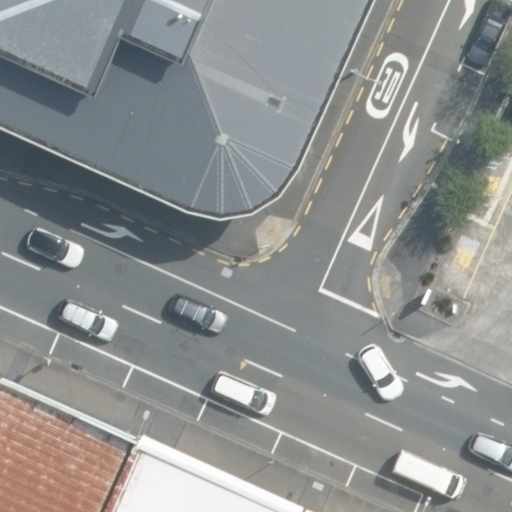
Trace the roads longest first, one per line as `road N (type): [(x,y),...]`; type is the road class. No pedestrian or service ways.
road 1 (residential): [(288,375),(455,0)]
road 2 (trunk): [(0,247),(288,375)]
road 3 (trunk): [(288,375),(511,478)]
